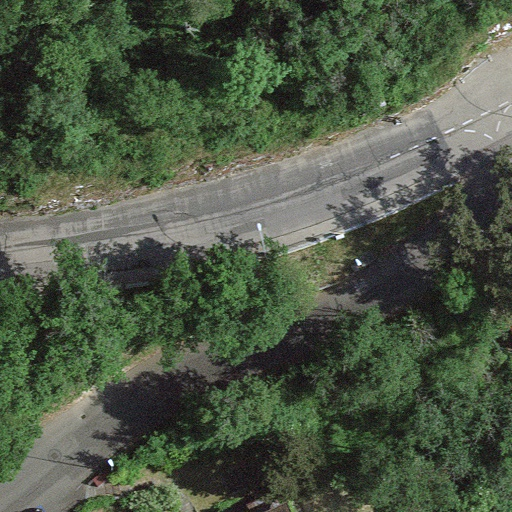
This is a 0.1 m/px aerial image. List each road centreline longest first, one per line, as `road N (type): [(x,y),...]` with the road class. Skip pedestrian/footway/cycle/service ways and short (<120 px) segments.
road 1 (residential): [(482,117),(451,253),(158,384),(27,511)]
road 2 (residential): [(0,255),(234,218),(482,117)]
